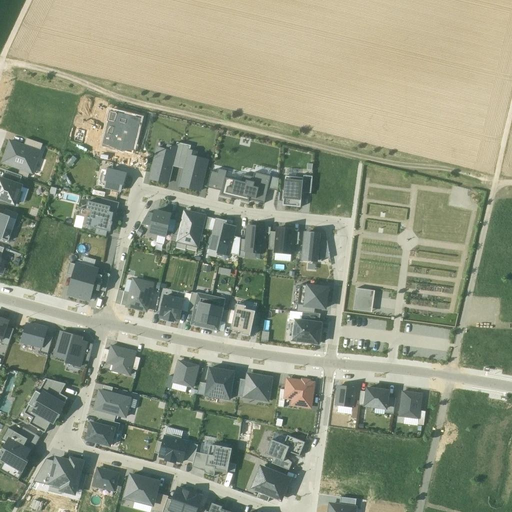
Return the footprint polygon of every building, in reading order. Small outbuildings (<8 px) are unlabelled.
[(103,146),(132,153),(140,119),(111,112),(103,146)] [(27,139),(24,147),(40,152),(43,144),(27,139)] [(32,173),(40,152),(24,147),(10,142),(3,163),(21,169),(30,173),(32,173)] [(178,168),(184,145),(177,143),(175,153),(176,153),(173,167),(178,168)] [(178,168),(186,170),(191,146),(184,145),(178,168)] [(158,149),(151,180),(168,184),(173,167),(176,153),(175,153),(158,149)] [(186,170),(181,187),(200,192),(208,161),(189,157),(186,170)] [(30,173),(21,169),(19,175),(22,177),(28,178),(30,173)] [(208,188),(222,191),(225,178),(227,172),(218,169),(217,174),(212,172),(208,188)] [(104,188),(122,192),(126,174),(109,170),(104,188)] [(19,186),(22,177),(19,175),(6,171),(3,180),(19,186)] [(222,191),(221,195),(249,203),(249,200),(264,204),(268,189),(271,177),(255,173),(254,178),(243,175),(241,182),(225,178),(222,191)] [(271,177),(268,189),(279,192),(280,179),(271,177)] [(285,177),(282,207),(301,208),(302,193),(304,179),(285,177)] [(304,179),(302,193),(311,194),(313,177),(304,177),(304,179)] [(22,188),(22,187),(19,186),(3,180),(0,178),(0,199),(16,205),(17,201),(22,188)] [(29,190),(22,188),(17,201),(25,203),(29,190)] [(120,203),(102,199),(101,205),(111,207),(110,212),(114,213),(114,214),(117,215),(120,203)] [(87,218),(85,227),(96,229),(107,232),(110,233),(113,223),(112,222),(114,214),(114,213),(110,212),(111,207),(101,205),(89,202),(87,211),(91,212),(90,218),(87,218)] [(10,218),(17,220),(19,214),(6,210),(4,216),(10,218)] [(171,216),(155,212),(155,215),(150,232),(166,236),(171,216)] [(178,242),(198,247),(203,229),(205,217),(185,212),(182,224),(178,242)] [(152,227),(155,215),(148,213),(142,224),(152,227)] [(0,214),(0,238),(9,242),(13,230),(6,228),(10,218),(4,216),(0,214)] [(205,217),(203,229),(208,230),(211,219),(205,217)] [(217,220),(211,219),(208,230),(214,232),(217,220)] [(236,224),(217,220),(214,232),(210,251),(229,256),(229,254),(233,237),(236,224)] [(178,242),(182,224),(175,223),(171,241),(178,242)] [(265,227),(248,226),(247,240),(245,253),(261,255),(263,255),(265,233),(265,227)] [(276,250),(276,253),(292,254),(293,245),(294,233),(294,230),(278,228),(278,234),(276,250)] [(96,229),(94,235),(106,238),(107,232),(96,229)] [(276,250),(278,234),(271,233),(269,250),(276,250)] [(303,260),(317,262),(318,253),(319,240),(320,235),(306,234),(303,260)] [(233,237),(229,254),(239,257),(241,240),(241,238),(233,237)] [(327,241),(319,240),(318,253),(329,253),(327,241)] [(74,277),(78,265),(70,263),(67,275),(74,277)] [(99,271),(78,265),(74,277),(69,295),(90,301),(94,289),(100,291),(102,281),(96,280),(98,272),(99,271)] [(110,275),(98,272),(96,280),(102,281),(100,291),(106,292),(110,275)] [(154,285),(134,280),(133,282),(130,294),(127,307),(147,312),(154,285)] [(125,292),(130,294),(133,282),(128,281),(125,292)] [(308,287),(300,286),(298,305),(306,306),(308,287)] [(328,289),(308,287),(306,306),(316,308),(325,309),(328,289)] [(354,311),(372,313),(375,291),(357,289),(354,311)] [(127,307),(130,294),(125,292),(119,291),(115,304),(127,307)] [(182,311),(188,312),(188,310),(192,295),(185,293),(184,299),(182,311)] [(195,312),(198,294),(192,293),(192,295),(188,310),(195,312)] [(225,300),(198,294),(192,325),(218,331),(223,310),(225,300)] [(163,317),(162,321),(175,323),(175,322),(179,323),(182,311),(184,299),(163,295),(159,315),(163,317)] [(250,336),(255,312),(246,310),(246,307),(237,305),(235,312),(232,325),(231,330),(242,332),(241,335),(250,336)] [(298,305),(297,312),(303,313),(315,314),(316,308),(306,306),(298,305)] [(229,312),(223,310),(220,322),(226,323),(229,312)] [(226,323),(232,325),(235,312),(229,310),(229,312),(226,323)] [(303,313),(302,321),(319,324),(321,315),(315,314),(303,313)] [(347,315),(347,326),(387,328),(387,317),(347,315)] [(0,319),(0,341),(2,342),(7,327),(9,322),(0,319)] [(293,341),(319,344),(321,324),(319,324),(302,321),(296,321),(293,341)] [(47,328),(28,323),(23,342),(42,347),(45,336),(47,328)] [(14,330),(7,327),(2,342),(1,344),(8,346),(14,330)] [(269,332),(262,331),(261,341),(268,341),(269,332)] [(67,363),(81,367),(83,361),(88,343),(82,342),(83,338),(61,333),(55,356),(68,360),(67,363)] [(53,338),(45,336),(42,347),(40,352),(48,354),(53,338)] [(89,362),(93,345),(88,343),(83,361),(89,362)] [(135,358),(136,353),(112,347),(111,351),(108,363),(108,364),(114,365),(112,371),(130,376),(132,369),(135,358)] [(108,363),(111,351),(105,350),(102,361),(108,363)] [(140,359),(135,358),(132,369),(138,370),(140,359)] [(174,383),(194,388),(199,367),(179,362),(175,376),(174,383)] [(206,396),(230,400),(234,373),(211,369),(208,384),(206,396)] [(174,383),(175,376),(170,375),(167,388),(172,389),(174,383)] [(268,402),(272,384),(272,382),(272,379),(262,377),(262,379),(248,376),(247,381),(245,395),(258,398),(258,400),(268,402)] [(44,393),(65,405),(68,399),(61,394),(65,385),(46,379),(39,393),(43,395),(44,393)] [(247,381),(240,380),(237,397),(244,398),(245,395),(247,381)] [(310,408),(314,384),(288,380),(287,390),(285,398),(291,399),(290,405),(310,408)] [(201,383),(198,395),(206,396),(208,384),(201,383)] [(126,418),(131,399),(112,394),(113,388),(105,386),(103,392),(101,391),(96,410),(99,411),(116,415),(126,418)] [(340,387),(337,406),(353,408),(354,401),(355,389),(340,387)] [(287,390),(281,389),(278,407),(284,408),(285,398),(287,390)] [(389,392),(367,389),(367,393),(365,407),(387,409),(389,398),(389,392)] [(33,412),(51,422),(54,424),(58,417),(59,417),(62,412),(61,412),(65,405),(44,393),(43,395),(39,393),(37,392),(29,405),(35,409),(33,412)] [(422,395),(403,392),(400,417),(419,420),(420,411),(422,395)] [(396,399),(389,398),(387,409),(387,414),(394,415),(396,399)] [(357,419),(359,406),(360,402),(354,401),(353,408),(351,418),(357,419)] [(115,422),(116,415),(99,411),(97,418),(103,420),(115,422)] [(51,422),(33,412),(30,417),(33,419),(29,424),(45,433),(51,422)] [(103,420),(102,426),(115,429),(118,430),(120,424),(115,422),(103,420)] [(102,426),(92,423),(87,441),(110,446),(115,429),(102,426)] [(0,469),(0,471),(18,482),(26,468),(25,467),(28,462),(26,460),(39,437),(23,428),(20,435),(14,431),(11,437),(3,451),(6,453),(2,461),(4,462),(0,469)] [(277,439),(278,435),(267,430),(261,444),(265,446),(268,438),(282,443),(283,441),(277,439)] [(176,461),(183,463),(184,460),(188,444),(188,443),(182,441),(182,438),(173,436),(172,439),(165,437),(164,444),(161,455),(160,457),(167,459),(167,461),(176,463),(176,461)] [(288,452),(300,457),(305,444),(288,437),(284,445),(290,447),(288,452)] [(272,440),(266,455),(275,458),(284,462),(286,457),(288,452),(290,447),(284,445),(272,440)] [(161,455),(164,444),(158,442),(155,453),(161,455)] [(198,446),(188,444),(184,460),(194,463),(196,453),(198,446)] [(208,456),(206,467),(215,468),(215,471),(228,473),(228,472),(230,464),(232,449),(210,445),(208,456)] [(206,467),(208,456),(196,453),(193,468),(205,472),(206,467)] [(275,458),(272,464),(288,471),(289,471),(293,464),(286,457),(284,462),(275,458)] [(34,482),(50,486),(51,483),(50,483),(54,467),(55,467),(56,462),(46,460),(34,482)] [(50,486),(49,492),(61,495),(62,490),(75,494),(76,488),(80,473),(83,463),(72,460),(71,463),(57,460),(56,462),(55,467),(54,467),(50,483),(51,483),(50,486)] [(236,465),(230,464),(228,472),(235,473),(236,465)] [(288,471),(272,464),(271,464),(269,470),(285,477),(288,471)] [(214,477),(215,471),(215,468),(206,467),(205,472),(205,473),(214,477)] [(290,479),(285,477),(269,470),(261,467),(252,489),(260,492),(270,497),(279,500),(282,501),(290,479)] [(118,474),(98,469),(94,486),(114,491),(118,474)] [(83,490),(87,475),(80,473),(76,488),(83,490)] [(159,483),(131,476),(125,499),(153,506),(157,494),(159,483)] [(170,511),(173,511),(183,511),(191,493),(179,489),(174,501),(170,511)] [(260,492),(257,498),(268,503),(270,497),(260,492)] [(202,497),(191,493),(183,511),(196,511),(198,510),(202,497)] [(169,497),(157,494),(153,506),(151,511),(155,511),(163,511),(168,499),(169,497)] [(341,498),(340,507),(356,509),(357,500),(341,498)] [(170,511),(174,501),(168,499),(163,511),(170,511)]
